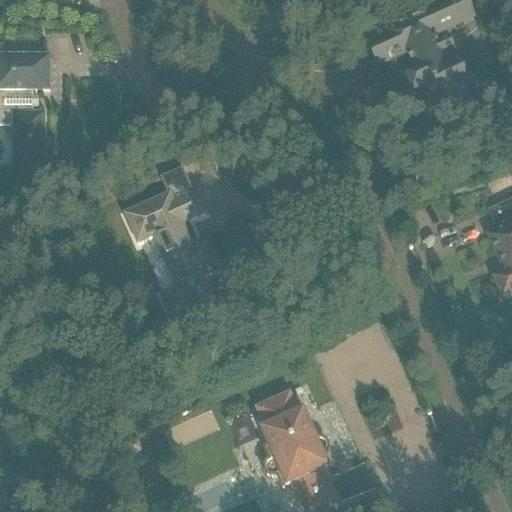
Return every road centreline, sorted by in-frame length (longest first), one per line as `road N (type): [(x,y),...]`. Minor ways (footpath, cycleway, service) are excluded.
road 1 (unclassified): [(499,511),(379,241),(257,80)]
road 2 (unclassified): [(257,80),(210,103),(171,107),(150,94),(119,26),(127,0)]
